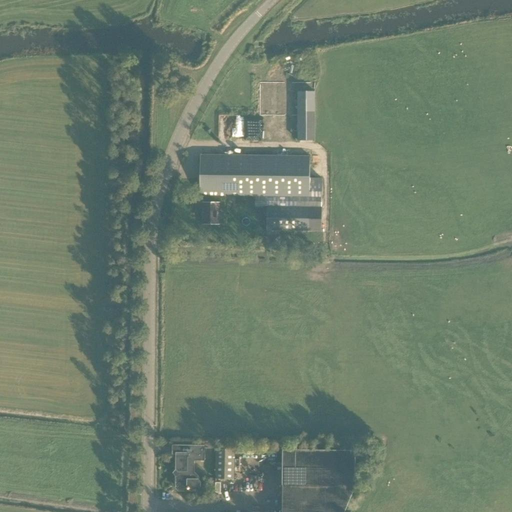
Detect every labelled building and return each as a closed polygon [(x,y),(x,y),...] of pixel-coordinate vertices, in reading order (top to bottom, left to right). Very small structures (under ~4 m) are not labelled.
[(201,187),(201,195),(203,195),(203,223),(218,223),(218,222),(225,223),(225,196),(256,196),(267,196),(309,196),(309,179),(310,157),(201,156),(201,187)] [(267,206),(267,230),(309,231),(321,231),(322,197),(309,196),(267,196),(267,206)] [(193,475),(193,459),(204,460),(205,445),(178,445),(177,488),(179,490),(197,490),(199,488),(200,482),(197,480),(197,477),(195,475),(193,475)] [(216,479),(234,479),(235,449),(216,449),(216,479)] [(282,511),(344,511),(355,487),(355,450),(283,450),(282,511)]
